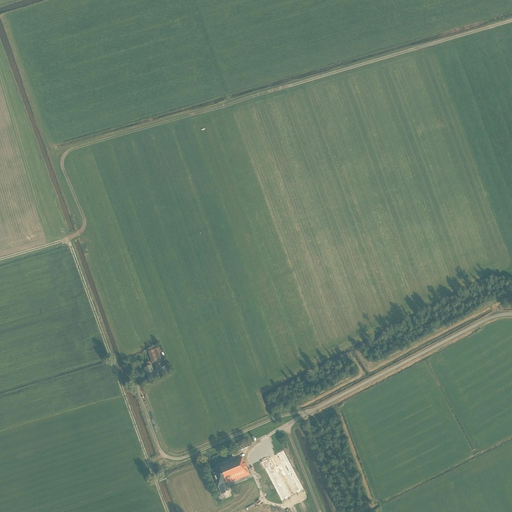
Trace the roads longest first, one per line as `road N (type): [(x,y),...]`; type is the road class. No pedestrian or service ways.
road 1 (unclassified): [(264,438),(486,318),(511,314)]
road 2 (track): [(309,411),(174,459),(159,449),(138,390)]
road 3 (track): [(164,456),(115,487),(38,511)]
